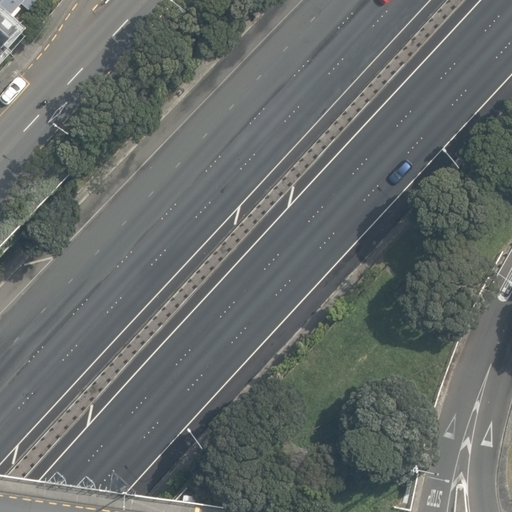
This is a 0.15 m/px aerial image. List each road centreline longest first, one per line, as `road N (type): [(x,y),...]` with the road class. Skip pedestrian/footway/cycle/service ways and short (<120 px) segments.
road 1 (motorway): [(511,4),(158,381),(47,511)]
road 2 (motorway): [(0,424),(397,0)]
road 3 (motorway): [(0,353),(390,0)]
road 4 (motorway): [(511,287),(481,348),(434,511)]
road 5 (secondary): [(148,0),(0,163)]
road 6 (motorway): [(511,350),(484,467),(485,511)]
